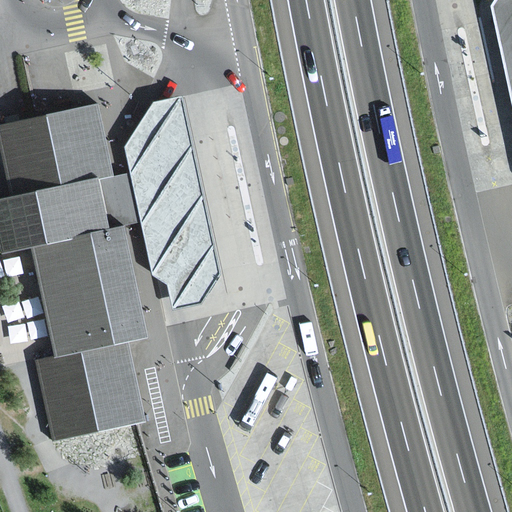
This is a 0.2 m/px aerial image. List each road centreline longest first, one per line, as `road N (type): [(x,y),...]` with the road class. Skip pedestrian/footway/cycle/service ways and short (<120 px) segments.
road 1 (motorway): [(473,511),(352,0)]
road 2 (motorway): [(306,0),(361,264),(426,511)]
road 3 (motorway): [(238,0),(290,257),(357,511)]
road 4 (motorway): [(511,386),(423,0)]
